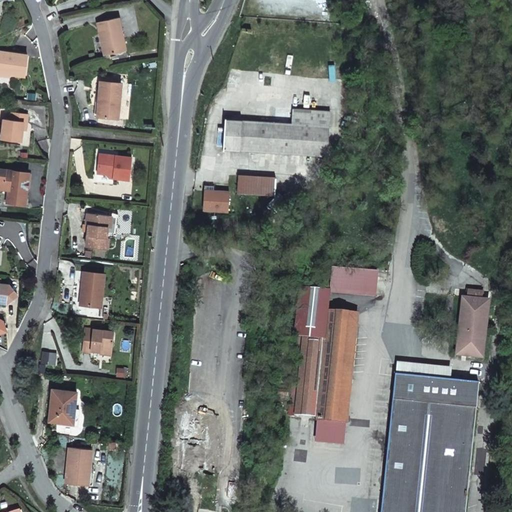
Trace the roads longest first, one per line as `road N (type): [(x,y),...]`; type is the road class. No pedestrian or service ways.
road 1 (tertiary): [(184,67),(137,511)]
road 2 (residential): [(35,0),(62,116),(40,306),(0,380)]
